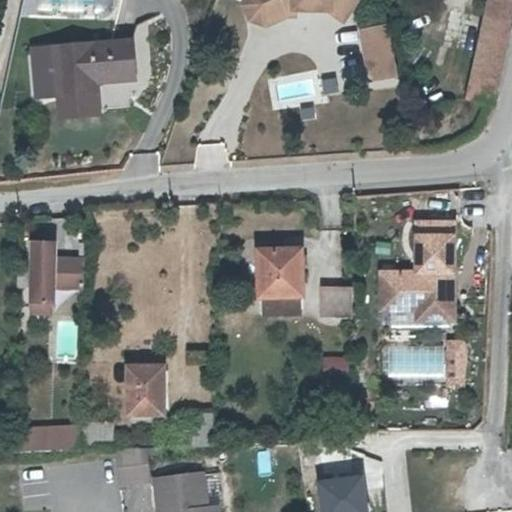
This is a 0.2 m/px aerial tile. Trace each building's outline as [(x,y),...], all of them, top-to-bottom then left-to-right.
[(249,0),(243,0),(242,5),(249,20),(263,25),(285,16),(294,16),(294,10),(285,10),(264,20),(253,16),(247,5),(249,0)] [(306,3),(305,10),(328,12),(342,21),(357,0),(249,0),(247,5),(253,16),(264,20),(285,10),(294,10),(294,3),(306,3)] [(511,0),(485,0),(463,99),(496,107),(507,51),(509,40),(510,36),(511,33),(511,29),(511,0)] [(389,27),(362,32),(370,82),(398,76),(389,27)] [(58,97),(96,94),(94,83),(134,79),(130,42),(31,51),(36,99),(58,97)] [(96,94),(58,97),(60,120),(99,116),(96,94)] [(418,264),(383,263),(383,300),(418,300),(418,311),(455,311),(455,215),(419,214),(418,264)] [(58,244),(35,244),(36,313),(52,313),(52,300),(58,300),(58,285),(87,285),(87,258),(58,259),(58,244)] [(272,296),(304,296),(307,296),(307,251),(268,251),(268,296),(272,296)] [(353,303),(353,276),(321,276),(322,304),(353,304),(353,303)] [(304,312),(304,296),(272,296),(272,312),(304,312)] [(167,367),(131,367),(132,414),(167,414),(167,367)] [(75,451),(75,425),(18,425),(18,451),(75,451)] [(147,448),(123,449),(113,449),(114,458),(117,481),(148,477),(147,448)] [(326,489),(355,489),(355,468),(326,468),(326,489)] [(220,511),(220,504),(209,505),(206,470),(159,476),(162,511),(173,511),(172,511),(220,511)]
